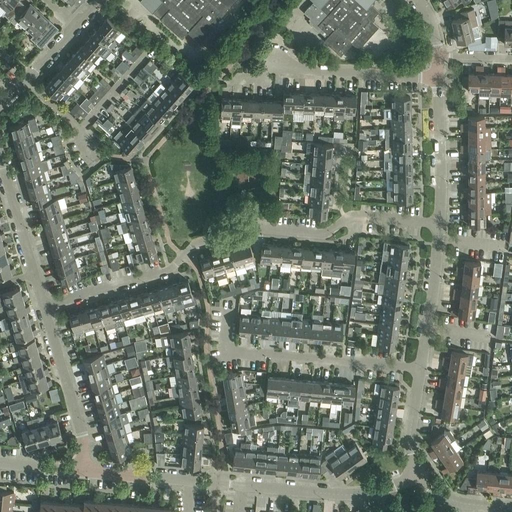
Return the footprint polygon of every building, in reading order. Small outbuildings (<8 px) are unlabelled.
[(0,0),(0,6),(5,11),(3,14),(9,19),(23,4),(18,0),(0,0)] [(157,16),(160,19),(182,39),(188,33),(200,44),(216,27),(213,25),(219,18),(220,19),(227,11),(226,10),(229,7),(229,8),(236,0),(140,0),(140,1),(152,13),(152,12),(157,17),(157,16)] [(324,40),(340,56),(352,43),(358,49),(378,27),(370,20),(373,17),(374,18),(379,12),(370,5),(374,0),(311,0),(313,2),(304,13),(310,18),(308,20),(313,24),(311,26),(319,33),(320,32),(326,38),(324,40)] [(23,4),(9,19),(15,25),(17,22),(25,29),(40,12),(30,4),(27,8),(23,4)] [(452,21),(454,32),(472,28),(477,26),(473,9),(461,13),(462,19),(452,21)] [(49,20),(40,12),(25,29),(33,36),(30,39),(41,48),(55,33),(46,24),(49,20)] [(100,26),(114,39),(121,31),(107,18),(100,26)] [(504,45),(511,44),(511,20),(505,20),(505,21),(498,20),(498,35),(504,35),(504,45)] [(93,34),(107,47),(114,39),(100,26),(93,34)] [(482,43),(477,26),(472,28),(454,32),(457,43),(466,41),(468,47),(482,43)] [(86,41),(101,54),(107,47),(93,34),(86,41)] [(485,47),(485,50),(495,50),(496,38),(496,37),(486,36),(486,42),(485,47)] [(79,49),(94,62),(101,54),(86,41),(79,49)] [(2,46),(0,48),(0,54),(3,58),(8,52),(2,46)] [(72,57),(87,70),(94,62),(79,49),(72,57)] [(126,50),(122,54),(126,58),(127,57),(130,54),(126,50)] [(161,62),(166,58),(167,57),(159,51),(157,52),(154,56),(161,62)] [(65,65),(80,78),(83,80),(90,73),(87,70),(72,57),(65,65)] [(153,63),(150,60),(147,64),(150,67),(154,70),(157,67),(153,63)] [(119,64),(116,68),(119,71),(122,74),(126,71),(129,67),(123,61),(119,64)] [(58,72),(73,85),(80,78),(65,65),(58,72)] [(468,73),(467,89),(479,90),(480,67),(476,66),(475,73),(468,73)] [(480,67),(479,90),(478,96),(489,96),(490,74),(483,74),(484,67),(480,67)] [(490,74),(489,96),(500,97),(501,68),(501,67),(497,67),(497,74),(490,74)] [(501,68),(500,97),(511,97),(511,91),(511,75),(505,75),(505,68),(501,67),(501,68)] [(51,80),(66,93),(73,85),(58,72),(51,80)] [(136,76),(143,82),(146,78),(139,72),(136,76)] [(172,80),(187,93),(194,85),(179,72),(172,80)] [(140,85),(143,82),(136,76),(133,79),(140,85)] [(59,101),(66,93),(51,80),(44,88),(59,101)] [(165,87),(180,101),(187,93),(172,80),(165,87)] [(154,91),(173,108),(180,101),(165,87),(161,84),(154,91)] [(154,91),(147,99),(166,116),(173,108),(154,91)] [(283,102),(283,112),(293,113),(294,93),(283,92),(283,102)] [(294,93),(293,113),(304,113),(304,93),(294,93)] [(304,93),(304,113),(314,113),(315,94),(304,93)] [(315,94),(314,113),(324,114),(325,94),(315,94)] [(325,94),(324,114),(334,114),(335,95),(325,94)] [(334,114),(334,119),(344,119),(344,115),(345,95),(335,95),(334,114)] [(345,95),(344,115),(355,115),(356,96),(345,95)] [(390,98),(390,108),(410,108),(410,97),(390,98)] [(140,107),(159,124),(166,116),(147,99),(140,107)] [(220,119),(231,119),(232,100),(221,99),(220,119)] [(232,100),(231,119),(241,120),(242,100),(232,100)] [(242,100),(241,120),(252,120),(252,101),(242,100)] [(252,101),(252,120),(262,121),(263,101),(252,101)] [(263,101),(262,121),(272,121),(273,102),(263,101)] [(273,102),(272,121),(283,121),(283,112),(283,102),(273,102)] [(137,118),(152,132),(159,124),(140,107),(133,114),(137,118)] [(390,108),(391,119),(410,118),(410,108),(390,108)] [(130,126),(145,139),(152,132),(137,118),(133,114),(126,122),(130,126)] [(461,124),(461,128),(485,128),(485,116),(468,117),(468,124),(461,124)] [(13,137),(32,132),(39,130),(35,118),(28,120),(29,122),(10,127),(13,137)] [(391,119),(391,129),(411,128),(410,118),(391,119)] [(124,133),(139,147),(145,139),(130,126),(124,133)] [(385,129),(385,139),(411,138),(411,128),(391,129),(385,129)] [(468,132),(468,138),(491,138),(491,128),(485,128),(461,128),(461,132),(468,132)] [(13,137),(16,147),(35,142),(32,132),(13,137)] [(131,155),(139,147),(124,133),(116,141),(131,155)] [(241,135),(240,145),(241,145),(250,146),(251,141),(251,136),(241,135)] [(230,140),(230,145),(238,145),(239,137),(231,136),(231,140),(230,140)] [(391,150),(411,149),(411,138),(385,139),(385,150),(391,150)] [(461,149),(485,149),(491,149),(491,138),(468,138),(468,145),(461,146),(461,149)] [(359,140),(358,147),(358,150),(366,150),(367,140),(359,140)] [(16,147),(19,157),(38,152),(35,142),(16,147)] [(312,154),(332,155),(333,145),(307,143),(306,153),(312,154)] [(391,150),(391,160),(411,159),(411,149),(391,150)] [(468,153),(468,160),(485,160),(485,149),(461,149),(461,153),(468,153)] [(19,157),(22,167),(41,161),(38,152),(19,157)] [(312,154),(311,164),(331,166),(332,155),(312,154)] [(391,160),(392,170),(412,170),(411,159),(391,160)] [(461,167),(461,171),(485,171),(485,160),(468,160),(468,167),(461,167)] [(22,167),(25,177),(43,171),(41,161),(22,167)] [(128,165),(110,163),(112,171),(115,182),(134,176),(131,166),(129,167),(128,165)] [(305,164),(304,174),(310,174),(330,176),(331,166),(311,164),(305,164)] [(386,181),(392,180),(412,180),(412,170),(392,170),(386,170),(386,181)] [(25,177),(28,186),(46,181),(43,171),(25,177)] [(468,175),(468,182),(485,182),(485,171),(461,171),(461,175),(468,175)] [(309,184),(310,184),(329,186),(330,176),(310,174),(304,174),(304,184),(309,184)] [(134,176),(115,182),(118,192),(127,189),(137,186),(134,176)] [(392,180),(392,191),(412,190),(412,180),(392,180)] [(28,186),(30,196),(49,191),(46,181),(28,186)] [(461,189),(461,192),(485,192),(485,182),(468,182),(468,189),(461,189)] [(309,184),(308,194),(309,195),(328,196),(329,186),(310,184),(309,184)] [(127,189),(118,192),(121,201),(140,196),(137,186),(127,189)] [(412,190),(392,191),(387,191),(387,202),(412,201),(412,190)] [(34,207),(39,205),(52,201),(49,191),(30,196),(34,207)] [(468,197),(468,203),(485,203),(491,203),(490,192),(485,193),(485,192),(461,192),(462,197),(468,197)] [(88,200),(87,194),(86,193),(80,194),(82,202),(88,200)] [(308,194),(308,205),(328,206),(328,196),(309,195),(308,194)] [(140,196),(121,201),(124,211),(133,209),(143,206),(140,196)] [(39,205),(42,215),(60,209),(57,199),(52,201),(39,205)] [(462,210),(462,214),(485,214),(485,203),(468,203),(469,210),(462,210)] [(327,217),(328,206),(308,205),(307,216),(327,217)] [(133,209),(124,211),(127,221),(146,216),(143,206),(133,209)] [(42,215),(44,225),(63,219),(60,209),(42,215)] [(99,215),(95,216),(96,220),(100,219),(106,218),(103,209),(98,211),(99,215)] [(485,225),(485,214),(462,214),(462,218),(469,218),(469,225),(485,225)] [(101,223),(100,219),(96,220),(95,216),(90,217),(91,221),(96,220),(97,224),(101,223)] [(122,223),(124,233),(128,232),(130,231),(143,228),(149,226),(146,216),(127,221),(122,223)] [(44,225),(47,234),(66,229),(63,219),(44,225)] [(91,221),(89,222),(91,231),(97,230),(98,228),(97,224),(96,220),(91,221)] [(128,232),(124,233),(127,243),(133,241),(137,240),(152,236),(149,226),(143,228),(130,231),(128,232)] [(108,227),(100,229),(100,230),(102,235),(103,239),(107,238),(111,237),(110,233),(108,227)] [(47,234),(50,244),(69,239),(66,229),(47,234)] [(137,240),(133,241),(136,251),(149,247),(154,245),(152,236),(137,240)] [(0,252),(5,251),(9,250),(7,245),(4,246),(2,239),(0,239),(0,252)] [(50,244),(53,254),(72,249),(69,239),(50,244)] [(384,242),(383,253),(389,254),(408,256),(409,246),(390,243),(384,242)] [(261,244),(259,263),(271,264),(272,245),(272,244),(261,243),(261,244)] [(272,245),(271,264),(281,265),(282,253),(282,246),(283,245),(272,244),(272,245)] [(136,251),(130,253),(133,264),(139,263),(139,261),(157,256),(154,245),(149,247),(136,251)] [(250,245),(240,248),(245,265),(245,266),(255,263),(250,245)] [(282,253),(281,265),(291,266),(293,247),(293,246),(283,245),(282,246),(282,253)] [(293,247),(291,266),(301,267),(302,259),(303,248),(303,247),(293,246),(293,247)] [(302,259),(301,267),(312,268),(313,249),(313,247),(303,247),(303,248),(302,259)] [(313,249),(312,268),(322,269),(322,268),(324,250),(324,248),(313,247),(313,249)] [(240,248),(230,251),(235,269),(245,266),(245,265),(240,248)] [(322,270),(321,275),(331,276),(332,270),(332,269),(333,262),(334,251),(334,249),(324,248),(324,250),(322,268),(322,269),(322,270)] [(53,254),(56,264),(75,258),(72,249),(53,254)] [(332,270),(331,276),(342,277),(342,272),(342,271),(342,270),(343,260),(344,252),(344,250),(334,249),(334,251),(333,262),(332,269),(332,270)] [(342,270),(342,271),(353,272),(354,252),(355,251),(344,250),(344,252),(343,260),(342,270)] [(0,264),(9,262),(12,261),(11,256),(7,257),(5,251),(0,252),(0,264)] [(230,251),(220,254),(225,272),(235,269),(230,251)] [(383,253),(381,263),(407,266),(408,256),(389,254),(383,253)] [(220,254),(210,256),(215,275),(216,276),(217,280),(218,279),(227,277),(225,272),(220,254)] [(210,256),(200,260),(205,278),(215,275),(210,256)] [(112,271),(119,269),(115,257),(112,258),(109,259),(112,271)] [(56,264),(59,274),(77,268),(75,258),(56,264)] [(457,268),(456,271),(480,274),(481,263),(464,261),(464,268),(457,268)] [(10,269),(9,262),(0,264),(0,277),(12,274),(16,273),(14,268),(10,269)] [(381,263),(380,273),(405,276),(407,266),(381,263)] [(80,278),(77,268),(59,274),(62,284),(80,278)] [(456,271),(456,275),(463,276),(462,283),(478,285),(480,274),(456,271)] [(378,283),(379,283),(404,286),(405,276),(380,273),(378,283)] [(355,280),(353,290),(358,290),(362,291),(363,281),(363,280),(360,280),(355,279),(355,280)] [(188,281),(178,284),(183,302),(184,303),(185,307),(185,308),(195,305),(188,281)] [(378,293),(383,294),(402,297),(404,286),(379,283),(378,293)] [(454,289),(454,293),(456,293),(477,296),(478,285),(462,283),(461,290),(454,289)] [(178,284),(168,287),(170,294),(174,305),(173,305),(174,310),(185,307),(184,303),(183,302),(178,284)] [(2,290),(0,290),(0,306),(6,305),(23,300),(27,299),(25,294),(22,295),(20,288),(14,290),(13,286),(10,287),(2,290)] [(235,289),(231,291),(232,295),(236,294),(242,292),(241,286),(235,288),(235,289)] [(168,287),(158,290),(162,302),(164,308),(165,308),(173,305),(174,305),(170,294),(168,287)] [(158,290),(148,292),(152,305),(154,311),(164,308),(162,302),(158,290)] [(148,292),(138,295),(144,314),(154,311),(152,305),(148,292)] [(251,292),(243,295),(245,300),(245,301),(252,301),(252,299),(252,297),(252,296),(251,292)] [(454,293),(453,298),(460,299),(459,304),(470,306),(476,306),(477,296),(456,293),(454,293)] [(383,294),(382,305),(401,307),(402,297),(383,294)] [(138,295),(128,298),(136,323),(146,320),(144,315),(144,314),(138,295)] [(128,298),(118,301),(120,307),(124,320),(124,321),(126,326),(136,323),(128,298)] [(490,304),(489,307),(496,308),(498,299),(493,299),(493,304),(490,304)] [(6,305),(0,306),(0,312),(7,310),(9,317),(27,312),(30,311),(29,306),(25,307),(23,300),(6,305)] [(118,301),(108,304),(114,323),(124,320),(120,307),(118,301)] [(108,304),(99,307),(99,310),(104,325),(104,326),(105,330),(115,327),(114,323),(108,304)] [(451,311),(451,315),(456,315),(457,315),(457,318),(472,319),(472,317),(474,318),(476,306),(470,306),(459,304),(458,312),(456,311),(451,311)] [(382,305),(380,315),(400,317),(401,307),(382,305)] [(99,307),(89,310),(91,316),(95,328),(104,325),(99,310),(99,307)] [(89,310),(79,313),(81,318),(85,331),(95,328),(91,316),(89,310)] [(261,316),(259,335),(269,336),(271,317),(271,311),(261,310),(261,316)] [(9,317),(2,319),(3,324),(5,330),(13,328),(30,323),(33,322),(32,317),(29,318),(27,312),(9,317)] [(281,318),(279,337),(289,338),(291,319),(292,313),(281,312),(281,318)] [(79,313),(69,316),(74,334),(85,331),(81,318),(79,313)] [(238,334),(249,335),(250,315),(240,314),(238,334)] [(312,321),(310,340),(320,341),(322,321),(323,314),(313,314),(312,321)] [(250,315),(249,335),(259,335),(261,316),(250,315)] [(380,315),(379,325),(398,328),(400,317),(380,315)] [(271,317),(269,336),(279,337),(281,318),(271,317)] [(291,319),(289,338),(299,339),(301,320),(291,319)] [(189,324),(190,328),(195,328),(198,327),(198,320),(189,322),(189,324)] [(301,320),(299,339),(310,340),(312,321),(301,320)] [(322,321),(320,341),(330,342),(332,323),(332,322),(322,321)] [(332,323),(330,342),(341,343),(343,323),(332,322),(332,323)] [(13,328),(5,330),(6,336),(14,333),(16,340),(34,335),(37,334),(35,329),(32,330),(30,323),(13,328)] [(179,323),(170,325),(171,332),(180,330),(179,323)] [(496,333),(495,337),(502,338),(503,333),(504,326),(504,325),(502,325),(497,324),(497,325),(496,331),(496,333)] [(379,325),(377,335),(397,338),(398,328),(379,325)] [(169,334),(160,336),(162,347),(171,346),(189,342),(188,332),(188,331),(169,334)] [(397,338),(377,335),(372,334),(371,345),(376,346),(395,349),(397,338)] [(17,345),(10,347),(11,352),(19,350),(20,356),(21,356),(38,351),(42,350),(40,346),(37,347),(35,339),(17,344),(17,345)] [(140,340),(136,341),(135,341),(136,348),(146,346),(144,339),(140,340)] [(189,342),(171,346),(172,356),(191,352),(189,342)] [(133,346),(126,348),(128,357),(129,356),(136,355),(134,348),(133,346)] [(20,356),(13,359),(14,363),(22,361),(24,368),(42,363),(45,362),(44,357),(40,358),(38,351),(21,356),(20,356)] [(443,357),(443,361),(456,363),(472,366),(474,355),(468,354),(451,351),(450,358),(443,357)] [(171,356),(165,357),(167,367),(173,366),(193,363),(191,352),(172,356),(171,356)] [(103,354),(84,360),(87,370),(92,368),(106,364),(103,354)] [(125,359),(124,359),(127,369),(138,366),(135,356),(133,356),(125,359)] [(493,359),(491,367),(500,366),(500,365),(500,364),(500,363),(500,361),(500,360),(493,359)] [(142,367),(143,371),(147,370),(152,370),(151,360),(141,361),(142,367)] [(449,366),(448,373),(464,375),(464,376),(470,377),(472,366),(456,363),(443,361),(442,365),(449,366)] [(17,370),(11,372),(12,376),(18,374),(20,381),(27,379),(28,379),(45,374),(48,373),(47,369),(43,370),(42,363),(24,368),(17,370)] [(193,363),(173,366),(174,376),(175,376),(194,373),(193,363)] [(92,368),(87,370),(90,380),(97,377),(109,374),(106,364),(92,368)] [(136,369),(130,370),(132,377),(132,376),(138,375),(137,369),(136,369)] [(121,372),(114,374),(117,381),(123,379),(121,372)] [(223,375),(225,386),(244,383),(242,372),(223,375)] [(175,376),(174,376),(176,386),(196,383),(194,373),(175,376)] [(440,379),(440,382),(456,385),(463,386),(464,376),(464,375),(448,373),(447,380),(440,379)] [(27,379),(20,381),(22,386),(25,385),(27,392),(31,391),(52,385),(50,380),(47,381),(45,374),(28,379),(27,379)] [(97,377),(90,380),(93,389),(103,386),(112,384),(109,374),(97,377)] [(140,376),(130,379),(131,385),(142,382),(140,376)] [(268,377),(266,396),(277,397),(279,378),(279,377),(268,376),(268,377)] [(279,378),(277,397),(288,398),(290,379),(290,378),(279,377),(279,378)] [(290,379),(288,398),(298,399),(299,399),(301,380),(301,379),(290,378),(290,379)] [(301,380),(299,399),(310,400),(311,381),(312,380),(301,379),(301,380)] [(311,381),(310,400),(320,401),(322,382),(322,381),(312,380),(311,381)] [(322,382),(320,401),(331,402),(332,397),(333,383),(333,382),(322,381),(322,382)] [(152,382),(145,383),(147,390),(154,389),(152,382)] [(332,397),(331,402),(342,403),(344,384),(344,383),(333,382),(333,383),(332,397)] [(446,387),(444,394),(445,394),(461,397),(463,386),(456,385),(440,382),(439,386),(446,387)] [(176,386),(171,387),(172,397),(178,396),(198,393),(196,383),(176,386)] [(225,386),(227,397),(246,394),(244,383),(225,386)] [(344,384),(342,403),(353,404),(355,385),(355,384),(344,383),(344,384)] [(103,386),(93,389),(96,399),(114,394),(112,384),(103,386)] [(380,384),(378,395),(398,398),(399,387),(380,384)] [(142,386),(136,387),(138,397),(145,395),(142,386)] [(96,399),(98,409),(103,408),(117,404),(123,402),(120,392),(114,394),(96,399)] [(198,393),(178,396),(180,406),(181,406),(188,405),(200,403),(198,393)] [(227,397),(229,408),(247,405),(246,394),(227,397)] [(437,400),(436,403),(456,407),(459,407),(461,397),(445,394),(444,394),(443,401),(437,400)] [(378,395),(377,405),(396,408),(398,398),(378,395)] [(497,400),(489,401),(490,408),(498,407),(497,400)] [(180,406),(182,417),(187,416),(187,418),(196,417),(195,415),(201,414),(200,403),(188,405),(181,406),(180,406)] [(457,419),(459,407),(456,407),(436,403),(435,407),(442,409),(441,416),(457,419)] [(103,408),(98,409),(101,419),(118,414),(120,414),(117,404),(103,408)] [(229,408),(230,418),(249,415),(247,405),(229,408)] [(377,405),(375,416),(394,419),(396,408),(377,405)] [(118,414),(101,419),(104,429),(111,427),(123,424),(129,422),(126,412),(120,414),(118,414)] [(345,412),(344,426),(351,422),(352,412),(345,412)] [(52,422),(45,424),(50,440),(50,442),(51,445),(56,444),(55,440),(62,438),(57,420),(55,413),(50,415),(52,422)] [(230,418),(232,430),(251,426),(256,426),(254,415),(249,415),(230,418)] [(375,416),(373,427),(392,430),(394,419),(375,416)] [(38,418),(31,420),(34,427),(34,428),(37,440),(39,445),(40,449),(45,447),(44,444),(50,442),(50,440),(45,424),(43,417),(38,418)] [(492,417),(488,420),(491,425),(496,422),(492,417)] [(29,429),(22,431),(28,450),(28,452),(33,451),(32,447),(39,445),(37,440),(34,428),(34,427),(31,420),(27,421),(29,429)] [(484,420),(477,424),(482,431),(488,427),(488,426),(485,421),(484,420)] [(497,423),(491,425),(497,434),(502,434),(498,423),(497,423)] [(111,427),(104,429),(107,439),(126,433),(123,424),(111,427)] [(158,424),(154,425),(154,432),(162,432),(161,424),(158,424)] [(184,424),(183,434),(202,436),(203,425),(184,424)] [(373,427),(372,438),(373,438),(372,445),(386,447),(387,441),(391,441),(392,430),(373,427)] [(435,449),(429,453),(431,456),(437,452),(450,443),(454,440),(455,440),(455,439),(450,431),(444,431),(444,434),(434,440),(431,443),(435,449)] [(126,433),(107,439),(110,449),(129,443),(126,433)] [(164,433),(155,434),(156,442),(165,442),(164,433)] [(183,434),(182,444),(201,446),(202,436),(183,434)] [(12,436),(8,439),(8,444),(17,445),(15,437),(12,436)] [(486,441),(482,448),(489,449),(490,440),(490,439),(488,438),(486,440),(486,441)] [(437,452),(431,456),(433,459),(439,455),(443,461),(456,452),(457,452),(456,451),(461,447),(456,439),(455,439),(455,440),(454,440),(450,443),(437,452)] [(346,449),(358,465),(367,458),(355,442),(346,449)] [(129,443),(110,449),(113,459),(132,454),(129,443)] [(234,449),(232,467),(244,468),(245,450),(246,447),(246,443),(241,443),(240,449),(234,449)] [(245,450),(244,468),(255,469),(256,451),(251,450),(250,450),(251,444),(246,443),(246,447),(245,450)] [(182,444),(181,454),(200,456),(201,446),(182,444)] [(337,455),(349,471),(358,465),(346,449),(337,455)] [(340,478),(349,471),(337,455),(334,450),(325,457),(326,459),(322,463),(330,474),(335,471),(340,478)] [(256,451),(255,469),(265,470),(267,452),(256,451)] [(165,453),(156,452),(156,453),(157,465),(164,466),(165,453)] [(267,452),(265,470),(276,471),(278,453),(267,452)] [(447,466),(441,470),(441,471),(443,474),(449,470),(462,460),(457,452),(456,452),(443,461),(447,466)] [(278,453),(276,471),(287,472),(288,454),(284,453),(278,453)] [(199,467),(200,456),(181,454),(180,465),(199,467)] [(288,454),(287,472),(298,473),(299,455),(288,454)] [(299,455),(298,473),(308,474),(310,456),(299,455)] [(310,456),(308,474),(319,475),(327,470),(322,463),(320,464),(321,457),(310,456)] [(466,477),(459,488),(467,489),(467,493),(479,494),(479,488),(479,487),(487,488),(488,472),(476,471),(476,479),(466,478),(467,477),(466,477)] [(488,472),(487,488),(493,488),(492,495),(497,496),(497,489),(497,487),(499,473),(488,472)] [(497,489),(497,496),(500,496),(501,489),(508,490),(508,488),(509,474),(499,473),(497,487),(497,489)] [(0,491),(0,501),(13,503),(14,492),(0,491)] [(83,511),(93,511),(95,501),(84,500),(84,505),(83,511)] [(0,501),(0,511),(11,511),(13,503),(0,501)] [(41,501),(39,511),(50,511),(52,502),(41,501)] [(95,501),(93,511),(104,511),(106,502),(95,501)] [(52,502),(50,511),(61,511),(62,503),(52,502)] [(106,502),(104,511),(115,511),(117,503),(107,502),(106,502)] [(62,503),(61,511),(72,511),(73,505),(62,503)] [(117,503),(115,511),(127,511),(128,504),(119,504),(117,503)]
